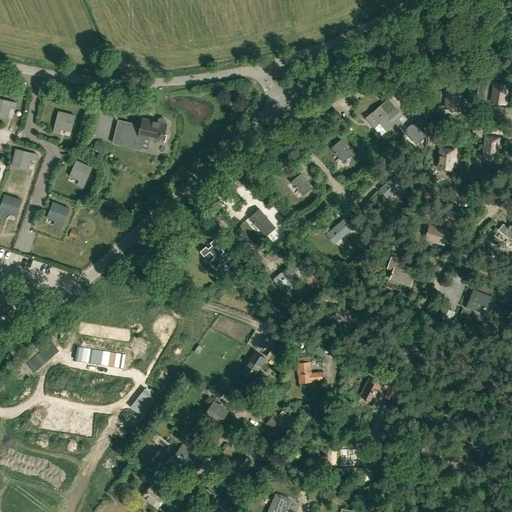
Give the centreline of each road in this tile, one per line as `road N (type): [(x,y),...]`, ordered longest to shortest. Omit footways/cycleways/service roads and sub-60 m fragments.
road 1 (unclassified): [(0,354),(283,95)]
road 2 (unclassified): [(258,67),(123,83),(0,61)]
road 3 (unclassified): [(283,95),(357,57),(511,35)]
road 4 (track): [(511,138),(501,204),(447,247),(413,320)]
road 5 (track): [(426,511),(430,455),(334,432),(335,396),(326,382)]
road 6 (track): [(99,265),(261,325)]
road 7 (unclassified): [(258,67),(349,36),(412,0)]
